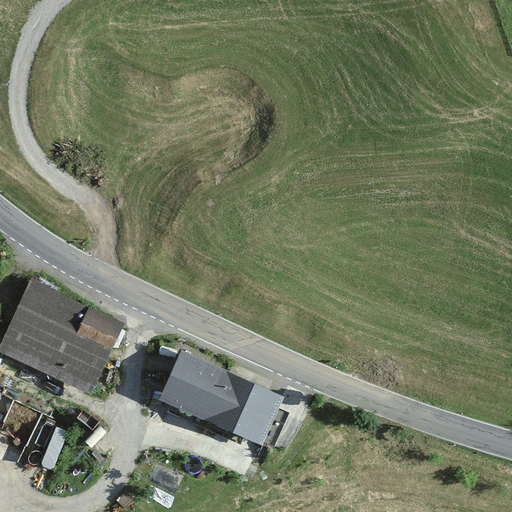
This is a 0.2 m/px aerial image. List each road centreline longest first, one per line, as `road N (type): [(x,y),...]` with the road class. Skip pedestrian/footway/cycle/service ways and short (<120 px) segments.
road 1 (tertiary): [(0,213),(59,257),(156,305),(511,433)]
road 2 (track): [(100,280),(103,221),(33,154),(16,104),(25,51),(58,0)]
